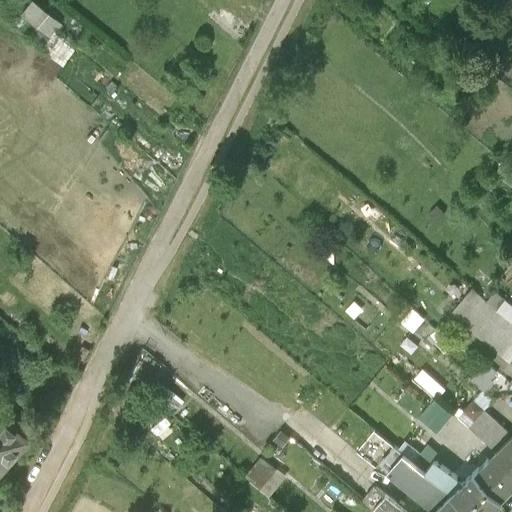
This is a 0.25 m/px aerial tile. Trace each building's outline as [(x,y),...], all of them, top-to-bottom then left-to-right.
[(238,0),(237,0),(202,0),(199,10),(231,21),(238,0)] [(66,35),(25,4),(8,27),(49,58),(66,35)] [(511,323),(472,290),(452,313),(511,363),(511,323)] [(437,431),(454,411),(435,396),(419,415),(437,431)] [(471,430),(502,445),(510,427),(493,419),(494,418),(480,411),(471,430)] [(511,449),(509,446),(485,470),(511,495),(511,493),(511,449)] [(249,470),(270,489),(283,475),(262,456),(249,470)] [(439,477),(456,493),(475,511),(493,511),(511,495),(485,470),(469,485),(446,469),(439,477)] [(475,511),(456,493),(436,511),(475,511)]
